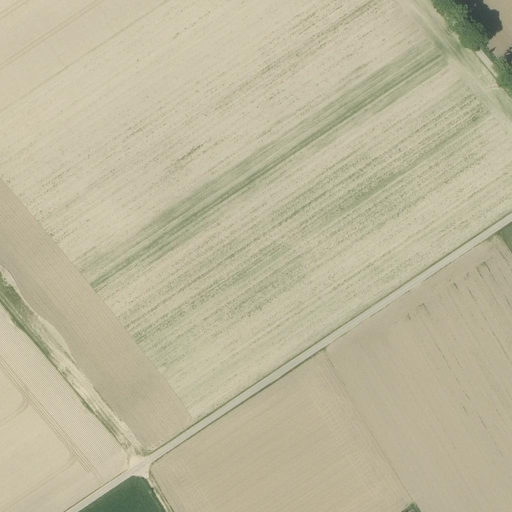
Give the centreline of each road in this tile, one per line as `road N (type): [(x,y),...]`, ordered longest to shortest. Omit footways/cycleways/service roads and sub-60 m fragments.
road 1 (track): [(511,217),(71,511)]
road 2 (track): [(138,466),(0,300)]
